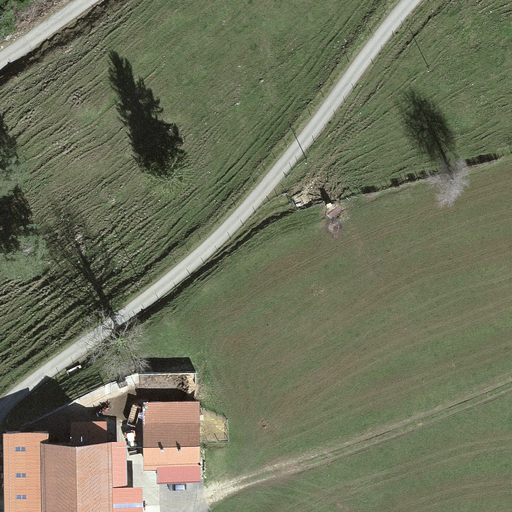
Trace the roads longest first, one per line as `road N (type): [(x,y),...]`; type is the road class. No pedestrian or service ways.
road 1 (unclassified): [(0,412),(211,245),(412,0)]
road 2 (track): [(511,381),(206,491)]
